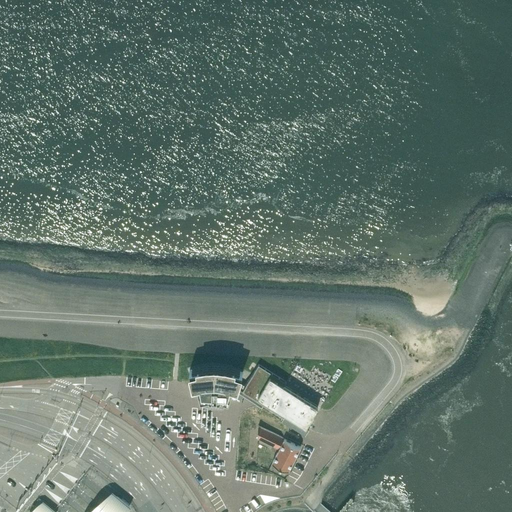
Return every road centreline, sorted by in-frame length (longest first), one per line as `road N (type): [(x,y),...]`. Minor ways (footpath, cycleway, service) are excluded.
road 1 (unclassified): [(231,485),(233,463),(173,396),(130,393)]
road 2 (primary): [(178,511),(128,452),(63,416)]
road 3 (unclassified): [(130,393),(217,484),(231,485)]
road 4 (primary): [(149,511),(118,476),(53,437)]
